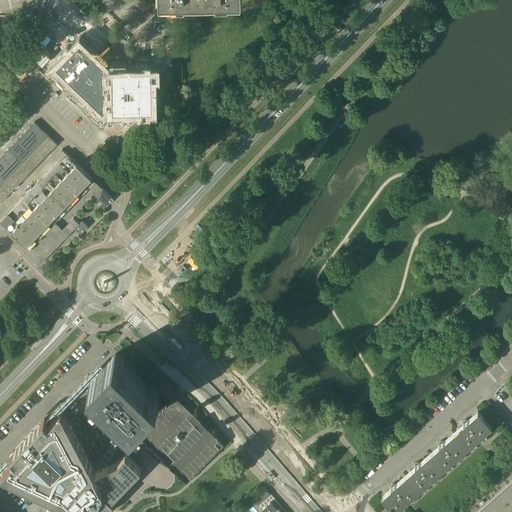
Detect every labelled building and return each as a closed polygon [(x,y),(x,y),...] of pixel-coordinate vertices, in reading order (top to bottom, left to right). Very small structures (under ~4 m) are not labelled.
[(79,41),(56,65),(102,110),(153,109),(152,68),(109,69),(79,41)] [(0,200),(1,201),(43,157),(56,144),(33,122),(0,156),(0,200)] [(47,222),(83,185),(84,185),(84,184),(90,178),(91,178),(65,152),(0,219),(0,220),(38,257),(60,234),(47,222)] [(113,199),(102,188),(95,195),(106,206),(113,199)] [(87,226),(82,220),(78,224),(72,218),(68,222),(80,234),(87,226)] [(159,395),(148,385),(115,353),(89,380),(133,422),(143,412),(145,409),(159,395)] [(215,435),(208,427),(207,427),(200,419),(199,420),(192,411),(191,412),(184,403),(183,404),(176,396),(154,418),(145,409),(143,412),(152,421),(137,435),(146,442),(145,443),(154,450),(153,451),(162,458),(161,459),(170,466),(169,467),(178,474),(177,474),(186,482),(224,443),(216,435),(215,435)] [(1,472),(65,503),(61,511),(101,511),(103,510),(113,500),(110,497),(131,475),(132,477),(140,468),(125,453),(118,461),(95,472),(88,458),(66,418),(61,409),(48,422),(45,419),(45,418),(44,418),(9,454),(10,455),(13,458),(1,471),(1,472)] [(467,448),(491,426),(478,411),(477,411),(477,412),(468,420),(468,419),(467,420),(466,419),(462,422),(463,423),(463,424),(454,432),(467,448)] [(443,469),(467,448),(454,432),(444,441),(443,441),(442,440),(439,443),(440,444),(439,445),(429,454),(443,469)] [(419,490),(443,469),(429,454),(420,462),(419,462),(419,463),(418,462),(414,464),(415,466),(414,466),(415,467),(405,475),(419,490)] [(395,511),(419,490),(405,475),(396,483),(395,484),(394,483),(390,486),(391,487),(390,488),(391,488),(382,496),(382,495),(381,496),(389,505),(393,509),(395,511)] [(508,511),(511,509),(511,482),(478,511),(508,511)] [(43,511),(48,503),(43,501),(37,511),(43,511)] [(263,511),(279,511),(270,502),(262,510),(263,511)]
